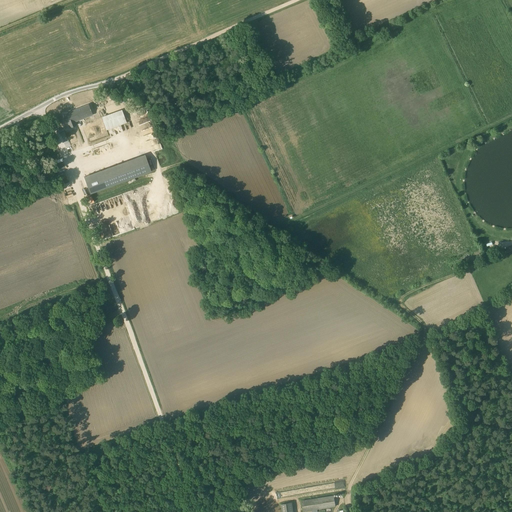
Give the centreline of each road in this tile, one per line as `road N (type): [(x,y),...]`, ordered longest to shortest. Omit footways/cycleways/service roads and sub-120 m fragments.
road 1 (track): [(35,110),(57,129),(194,511)]
road 2 (track): [(511,249),(405,294),(400,303),(424,326),(423,335),(353,474),(350,511)]
road 3 (track): [(297,0),(0,130)]
